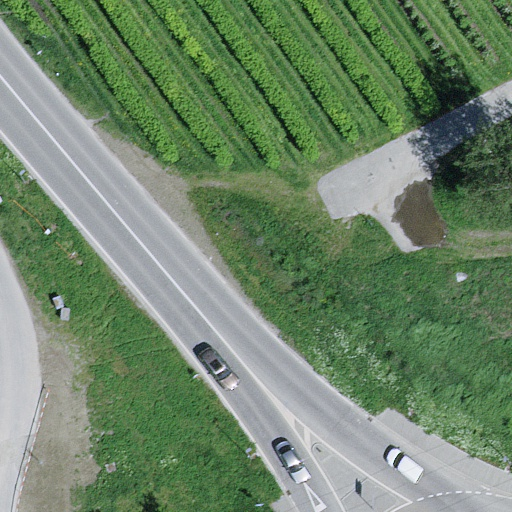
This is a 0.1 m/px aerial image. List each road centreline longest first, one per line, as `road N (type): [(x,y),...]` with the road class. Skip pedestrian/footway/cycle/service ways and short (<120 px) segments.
road 1 (tertiary): [(0,75),(281,407)]
road 2 (tertiary): [(472,511),(281,407)]
road 3 (unclassified): [(0,312),(8,386),(0,443)]
